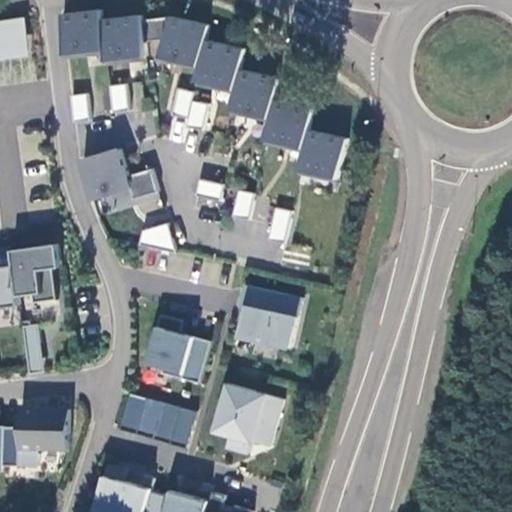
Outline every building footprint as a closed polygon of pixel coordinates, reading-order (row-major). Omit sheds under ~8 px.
[(104,10),(63,14),(68,60),(109,56),(106,21),(104,10)] [(211,21),(173,13),(162,62),(200,70),(206,43),(211,21)] [(0,57),(37,53),(31,15),(0,19),(0,57)] [(149,60),(145,17),(106,21),(109,56),(110,64),(149,60)] [(244,77),(249,52),(206,43),(200,70),(196,86),(240,96),(244,77)] [(277,104),(281,85),(244,77),(240,96),(236,114),(273,122),(277,104)] [(126,83),(108,86),(111,111),(129,108),(126,83)] [(187,116),(192,91),(176,87),(171,113),(187,116)] [(70,95),(72,120),(91,118),(88,93),(70,95)] [(202,127),(206,102),(191,100),(187,124),(202,127)] [(312,131),(316,113),(277,104),(273,122),(268,145),(307,154),(312,131)] [(307,154),(302,176),(341,185),(351,140),(312,131),(307,154)] [(121,150),(84,161),(97,202),(133,191),(121,150)] [(221,198),(224,183),(199,179),(196,193),(221,198)] [(233,216),(252,217),(254,192),(235,190),(233,216)] [(269,238),(289,242),(294,211),(274,207),(269,238)] [(139,227),(140,248),(172,246),(171,225),(139,227)] [(15,250),(17,264),(21,295),(35,293),(37,302),(60,298),(55,267),(62,266),(59,243),(15,250)] [(0,266),(0,307),(23,304),(21,295),(17,264),(0,266)] [(305,296),(249,284),(245,303),(251,304),(245,334),(296,344),(305,296)] [(186,319),(163,313),(150,361),(166,365),(165,370),(202,381),(214,339),(197,334),(195,339),(182,335),(186,319)] [(274,442),(286,394),(231,380),(220,426),(234,430),(231,443),(252,449),(255,437),(274,442)] [(175,441),(184,409),(133,395),(124,426),(175,441)] [(73,447),(73,406),(25,405),(25,425),(8,425),(8,463),(44,464),(44,447),(73,447)] [(0,470),(7,470),(8,463),(8,425),(0,424),(0,470)] [(148,511),(155,489),(155,486),(128,479),(131,466),(112,462),(100,507),(117,511),(148,511)] [(209,511),(213,498),(182,489),(180,496),(155,489),(148,511),(209,511)] [(229,493),(216,489),(213,498),(209,511),(255,511),(256,508),(237,503),(236,507),(226,505),(229,493)]
